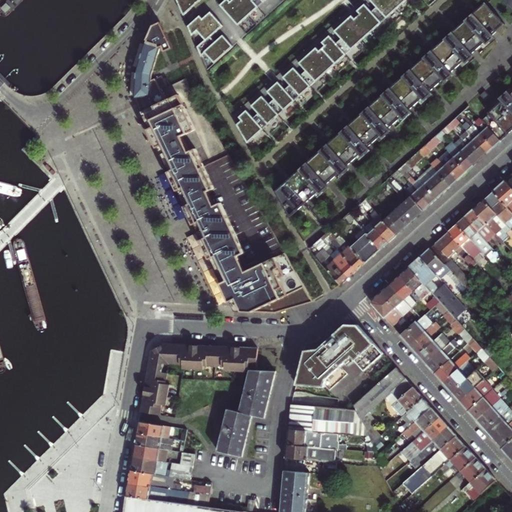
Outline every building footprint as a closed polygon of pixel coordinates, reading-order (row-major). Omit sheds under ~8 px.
[(177,0),(184,15),(191,8),(194,6),(200,0),(177,0)] [(225,0),(220,5),(219,6),(237,26),(265,0),(231,0),(229,2),(227,0),(225,0)] [(369,0),(376,7),(371,11),(382,24),(408,0),(369,0)] [(511,0),(503,0),(511,9),(511,0)] [(351,15),(334,31),(341,39),(352,51),(382,24),(371,11),(364,4),(357,11),(360,14),(354,19),(351,15)] [(484,5),(474,14),(493,36),(504,26),(484,5)] [(188,25),(192,35),(196,32),(203,40),(197,46),(198,48),(210,37),(222,26),(209,12),(202,19),(198,16),(188,25)] [(474,14),(466,21),(485,43),(487,45),(495,38),(493,36),(474,14)] [(136,85),(136,98),(139,98),(141,112),(140,112),(213,266),(235,312),(275,314),(314,303),(228,155),(211,127),(189,131),(184,106),(180,107),(175,80),(178,79),(179,85),(187,81),(182,69),(160,20),(155,22),(147,41),(137,72),(136,85)] [(466,21),(452,33),(471,55),(485,43),(466,21)] [(452,33),(444,40),(464,63),(465,64),(473,57),(471,55),(452,33)] [(210,37),(198,48),(207,70),(233,47),(222,36),(215,42),(210,37)] [(325,46),(319,51),(334,67),(347,55),(336,43),(329,36),(322,43),(325,46)] [(341,39),(336,43),(347,55),(352,51),(341,39)] [(444,40),(432,51),(452,73),(464,63),(444,40)] [(316,48),(299,63),(306,71),(317,82),(334,67),(319,51),(316,48)] [(432,51),(424,58),(444,80),(445,82),(453,75),(452,73),(432,51)] [(424,58),(412,69),(432,91),(444,80),(424,58)] [(294,68),(283,77),(290,85),(301,97),(312,87),(301,75),(294,68)] [(412,69),(404,75),(424,98),(425,100),(433,93),(432,91),(412,69)] [(306,71),(301,75),(312,87),(317,82),(306,71)] [(404,75),(388,90),(407,113),(424,98),(404,75)] [(278,82),(268,92),(274,99),(285,111),(296,101),(285,90),(278,82)] [(290,85),(285,90),(296,101),(301,97),(290,85)] [(388,90),(380,97),(400,120),(401,122),(409,115),(407,113),(388,90)] [(500,99),(502,101),(511,112),(511,95),(510,94),(508,92),(500,99)] [(263,96),(252,106),(259,114),(269,125),(280,115),(270,104),(263,96)] [(380,97),(368,108),(388,131),(400,120),(380,97)] [(274,99),(270,104),(280,115),(285,111),(274,99)] [(511,112),(502,101),(490,112),(509,134),(511,131),(511,112)] [(368,108),(360,115),(380,138),(381,140),(389,133),(388,131),(368,108)] [(242,121),(237,125),(248,144),(264,129),(254,118),(247,111),(239,117),(242,121)] [(490,112),(481,120),(500,142),(509,134),(490,112)] [(259,114),(254,118),(264,129),(269,125),(259,114)] [(360,115),(348,126),(368,149),(380,138),(360,115)] [(454,119),(448,124),(452,129),(458,123),(454,119)] [(480,134),(493,149),(497,145),(500,142),(481,120),(479,119),(474,122),(483,132),(480,134)] [(466,132),(486,155),(489,152),(493,149),(480,134),(478,136),(466,123),(461,127),(466,132)] [(109,125),(78,137),(102,196),(133,183),(109,125)] [(348,126),(340,133),(360,156),(361,158),(369,151),(368,149),(348,126)] [(441,131),(435,136),(440,143),(442,145),(448,139),(441,131)] [(467,146),(480,160),(483,158),(486,155),(466,132),(462,136),(469,144),(467,146)] [(340,133),(327,144),(348,167),(360,156),(340,133)] [(435,136),(424,146),(430,152),(440,143),(435,136)] [(455,146),(473,167),(476,164),(480,160),(467,146),(462,140),(455,146)] [(448,152),(466,173),(469,170),(473,167),(455,146),(452,143),(445,149),(448,152)] [(327,144),(320,151),(340,174),(348,167),(327,144)] [(424,146),(418,151),(424,157),(430,152),(424,146)] [(320,151),(305,164),(326,187),(340,174),(320,151)] [(418,151),(411,157),(417,163),(424,157),(418,151)] [(438,161),(456,181),(462,177),(466,173),(448,152),(438,161)] [(411,157),(405,163),(410,169),(417,163),(411,157)] [(433,167),(451,187),(453,184),(456,181),(438,161),(437,160),(431,165),(433,167)] [(405,163),(398,169),(402,174),(403,175),(410,169),(405,163)] [(305,164),(298,170),(318,194),(320,196),(328,188),(326,187),(305,164)] [(426,174),(444,193),(447,190),(451,187),(433,167),(426,174)] [(402,174),(398,169),(391,175),(395,180),(402,174)] [(298,170),(275,191),(290,217),(318,194),(298,170)] [(420,180),(437,199),(440,196),(444,193),(426,174),(420,180)] [(413,186),(430,205),(433,203),(437,199),(420,180),(413,186)] [(499,187),(493,192),(511,212),(511,188),(507,183),(505,181),(499,187)] [(389,187),(385,183),(376,191),(380,196),(389,187)] [(407,194),(423,211),(427,208),(430,205),(413,186),(406,192),(407,194)] [(489,196),(484,201),(507,226),(510,230),(511,228),(511,212),(493,192),(489,196)] [(384,222),(396,236),(410,223),(423,211),(407,194),(405,196),(408,199),(384,222)] [(370,223),(387,243),(392,239),(396,236),(384,222),(379,216),(373,221),(366,213),(372,208),(364,199),(356,207),(370,223)] [(474,210),(503,243),(510,237),(503,230),(507,226),(484,201),(479,205),(474,210)] [(469,214),(465,218),(486,242),(494,235),(502,245),(503,243),(474,210),(469,214)] [(363,230),(381,249),(384,246),(387,243),(370,223),(365,228),(362,225),(363,224),(351,211),(349,213),(354,219),(363,230)] [(354,219),(349,213),(345,217),(350,223),(354,219)] [(461,221),(457,225),(482,252),(486,256),(493,250),(486,242),(465,218),(461,221)] [(453,228),(449,233),(478,265),(480,267),(486,262),(479,254),(482,252),(457,225),(453,228)] [(350,247),(365,264),(374,255),(381,249),(363,230),(356,237),(359,240),(350,247)] [(440,240),(430,249),(460,282),(466,289),(473,283),(450,258),(457,252),(465,261),(466,260),(474,269),(478,265),(449,233),(440,240)] [(338,250),(357,271),(360,267),(365,264),(350,247),(340,236),(332,243),(338,250)] [(324,250),(349,278),(352,275),(357,271),(338,250),(335,253),(329,246),(324,250)] [(426,253),(420,258),(437,276),(441,280),(447,275),(457,286),(460,282),(430,249),(426,253)] [(315,258),(340,286),(344,282),(349,278),(324,250),(315,258)] [(415,263),(409,268),(431,292),(435,297),(440,302),(449,312),(455,319),(467,308),(446,285),(441,290),(432,281),(437,276),(420,258),(415,263)] [(405,272),(400,276),(414,292),(422,300),(431,292),(409,268),(405,272)] [(396,280),(391,285),(412,309),(417,304),(410,296),(414,292),(400,276),(396,280)] [(386,289),(381,294),(403,317),(412,309),(391,285),(386,289)] [(372,305),(401,337),(412,327),(403,317),(381,294),(373,301),(373,303),(372,305)] [(436,306),(440,302),(435,297),(426,305),(430,311),(436,306)] [(449,312),(440,302),(436,306),(444,316),(449,312)] [(455,319),(449,312),(444,316),(443,316),(451,325),(457,321),(455,319)] [(406,343),(409,346),(434,325),(429,320),(427,321),(423,317),(412,327),(401,337),(406,343)] [(457,321),(451,325),(460,335),(465,330),(457,321)] [(318,349),(303,351),(295,385),(327,387),(328,376),(344,362),(357,377),(383,354),(358,326),(344,325),(322,345),(318,349)] [(414,352),(418,356),(433,342),(429,337),(438,330),(434,325),(409,346),(414,352)] [(465,330),(460,335),(468,344),(473,339),(465,330)] [(423,361),(426,365),(450,343),(442,334),(433,342),(418,356),(423,361)] [(482,349),(473,339),(468,344),(476,353),(482,349)] [(484,351),(490,358),(502,347),(496,340),(484,351)] [(431,370),(434,374),(450,360),(446,356),(455,348),(450,343),(426,365),(431,370)] [(152,350),(149,370),(162,372),(164,363),(173,364),(174,344),(163,344),(163,346),(162,346),(159,347),(155,349),(154,350),(152,350)] [(181,345),(174,344),(173,364),(182,364),(182,368),(190,369),(191,346),(181,345)] [(203,346),(191,346),(190,369),(203,370),(204,365),(215,366),(216,347),(203,346)] [(228,348),(216,347),(215,366),(225,367),(225,371),(236,372),(237,348),(228,348)] [(247,349),(237,348),(236,372),(247,373),(257,371),(258,350),(247,349)] [(484,351),(482,349),(476,353),(476,354),(484,363),(490,358),(484,351)] [(501,351),(494,357),(501,365),(508,359),(501,351)] [(459,352),(450,360),(454,365),(463,356),(459,352)] [(439,380),(443,384),(467,362),(471,358),(466,353),(463,356),(454,365),(450,360),(434,374),(439,380)] [(448,390),(451,393),(475,372),(467,362),(443,384),(448,390)] [(356,410),(361,420),(368,413),(386,397),(405,379),(401,375),(396,368),(354,406),(356,410)] [(147,380),(145,389),(168,393),(170,384),(166,383),(168,373),(162,372),(149,370),(147,380)] [(275,372),(257,371),(247,373),(243,393),(238,413),(252,415),(265,418),(275,372)] [(456,399),(459,402),(484,380),(476,371),(475,372),(451,393),(456,399)] [(405,379),(386,397),(392,404),(392,405),(403,417),(423,399),(410,385),(405,379)] [(465,408),(468,412),(492,390),(493,388),(485,379),(484,380),(459,402),(465,408)] [(143,405),(142,411),(160,414),(162,404),(166,404),(168,393),(145,389),(143,405)] [(473,417),(476,421),(500,399),(492,390),(468,412),(473,417)] [(423,399),(403,417),(407,422),(402,426),(407,430),(431,408),(428,404),(423,399)] [(482,427),(485,430),(509,409),(500,399),(476,421),(482,427)] [(291,410),(290,415),(330,418),(329,432),(339,433),(368,435),(369,435),(361,420),(356,410),(291,405),(291,410)] [(431,408),(407,430),(404,433),(408,438),(413,434),(420,427),(424,431),(439,417),(436,413),(431,408)] [(490,436),(493,440),(511,422),(511,412),(509,409),(485,430),(490,436)] [(241,457),(252,415),(238,413),(226,410),(221,431),(216,452),(241,457)] [(373,444),(381,437),(372,427),(377,423),(368,413),(361,420),(369,435),(373,444)] [(289,423),(289,430),(307,431),(329,432),(330,418),(290,415),(289,423)] [(439,417),(424,431),(417,438),(402,451),(410,460),(448,427),(444,423),(439,417)] [(139,426),(138,434),(162,438),(164,426),(140,421),(139,426)] [(498,445),(501,448),(511,438),(511,422),(493,440),(498,445)] [(448,427),(410,460),(419,470),(441,450),(456,436),(453,432),(448,427)] [(417,438),(424,431),(420,427),(413,434),(417,438)] [(288,437),(287,445),(338,448),(347,449),(348,445),(340,444),(340,441),(339,441),(339,433),(329,432),(307,431),(289,430),(288,437)] [(137,438),(136,445),(160,449),(162,438),(138,434),(137,438)] [(369,435),(368,435),(367,450),(377,451),(373,444),(369,435)] [(456,436),(441,450),(419,470),(404,483),(413,493),(441,469),(466,447),(462,443),(456,436)] [(507,455),(510,458),(511,456),(511,438),(501,448),(507,455)] [(135,451),(133,458),(158,463),(160,449),(136,445),(135,451)] [(287,452),(286,458),(337,461),(338,448),(287,445),(287,452)] [(466,447),(441,469),(452,480),(456,476),(476,458),(472,454),(466,447)] [(132,465),(132,470),(156,474),(158,463),(133,458),(132,465)] [(285,470),(309,472),(336,474),(337,461),(286,458),(286,466),(285,470)] [(476,458),(456,476),(460,480),(465,475),(471,482),(486,469),(482,464),(476,458)] [(486,469),(471,482),(466,487),(470,491),(475,486),(481,494),(496,480),(492,475),(486,469)] [(130,476),(129,482),(210,495),(211,487),(198,485),(198,488),(179,485),(179,484),(160,481),(161,475),(156,474),(132,470),(130,476)] [(283,494),(281,511),(305,511),(309,472),(285,470),(283,494)] [(128,490),(127,496),(209,507),(210,495),(129,482),(128,490)] [(244,511),(209,507),(127,496),(124,511),(244,511)] [(252,511),(260,511),(271,511),(272,497),(253,496),(252,511)] [(511,511),(511,502),(510,500),(498,511),(511,511)]
